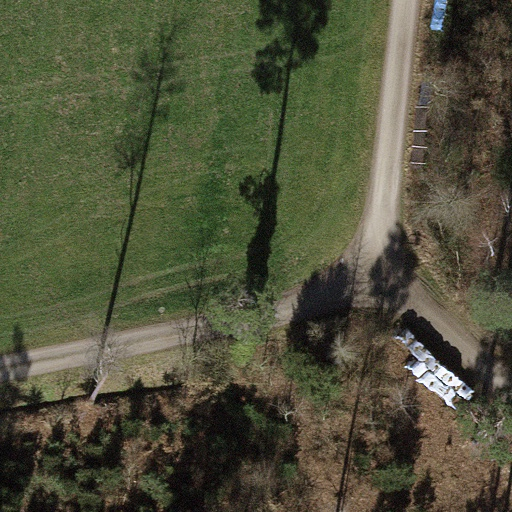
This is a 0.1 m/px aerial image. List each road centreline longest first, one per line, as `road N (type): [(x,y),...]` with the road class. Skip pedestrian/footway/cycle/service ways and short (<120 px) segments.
road 1 (track): [(0,368),(302,314),(370,275),(397,216),(414,0)]
road 2 (track): [(370,275),(511,401)]
